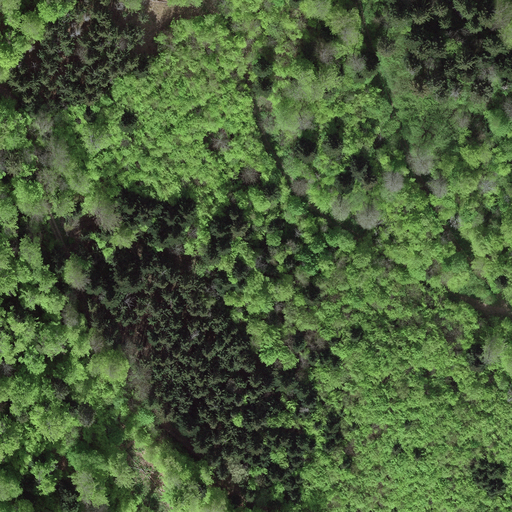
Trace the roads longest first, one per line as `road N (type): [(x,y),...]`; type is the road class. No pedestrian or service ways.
road 1 (track): [(0,85),(18,105),(40,192),(124,373),(181,438),(271,511)]
road 2 (track): [(205,0),(246,68),(255,118),(318,210),(375,253),(492,310),(511,309)]
road 3 (track): [(358,0),(445,229),(511,306)]
